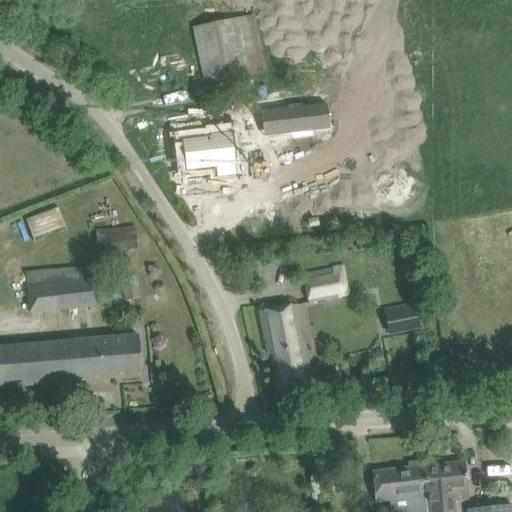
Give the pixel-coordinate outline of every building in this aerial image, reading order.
[(266,70),(254,15),(193,27),(204,82),(248,73),(266,70)] [(330,105),(288,110),(291,134),(333,129),(330,105)] [(216,136),(186,139),(189,171),(220,167),(221,176),(240,174),(235,131),(216,134),(216,136)] [(95,231),(98,255),(137,250),(134,227),(95,231)] [(97,307),(95,280),(93,266),(26,271),(29,312),(58,310),(97,307)] [(303,274),(308,301),(347,293),(342,266),(303,274)] [(120,280),(125,301),(139,298),(134,276),(120,280)] [(296,304),(278,307),(259,311),(267,354),(272,353),(278,386),(311,380),(303,341),(301,341),(298,330),(301,329),(296,304)] [(415,304),(400,307),(404,331),(420,328),(415,304)] [(0,346),(0,387),(141,376),(138,335),(0,346)] [(321,376),(324,390),(340,387),(337,373),(321,376)] [(465,462),(419,467),(424,511),(454,511),(454,501),(469,499),(465,462)] [(424,511),(419,467),(373,472),(376,502),(391,500),(391,511),(424,511)]
